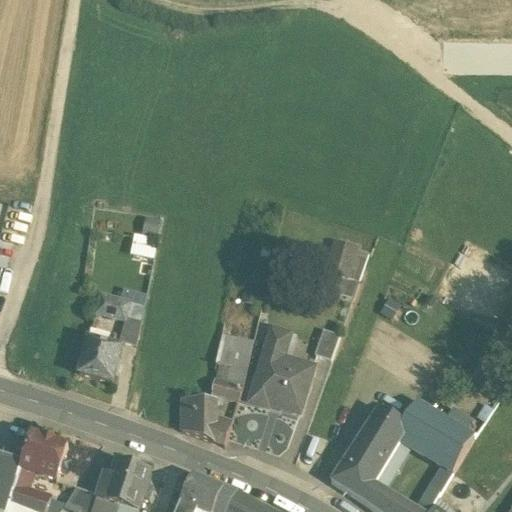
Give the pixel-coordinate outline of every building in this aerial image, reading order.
[(470,0),(434,0),(434,28),(470,29),(470,0)] [(132,258),(156,261),(158,250),(149,248),(150,239),(135,237),(132,258)] [(131,308),(102,301),(98,318),(127,326),(131,308)] [(141,329),(127,326),(122,346),(136,349),(141,329)] [(272,333),(250,408),(268,413),(269,409),(300,419),(311,381),(309,381),(280,372),(284,359),(290,339),(272,333)] [(340,339),(324,334),(315,359),(331,365),(340,339)] [(104,340),(92,337),(91,344),(102,347),(104,340)] [(102,347),(91,344),(81,379),(114,388),(124,353),(102,347)] [(313,368),(284,359),(280,372),(309,381),(313,368)] [(241,393),(215,387),(212,399),(239,406),(241,393)] [(215,406),(183,405),(181,435),(212,446),(215,406)] [(473,441),(415,406),(402,428),(394,441),(397,442),(436,466),(452,476),(473,441)] [(379,413),(359,444),(384,461),(397,442),(394,441),(402,428),(379,413)] [(68,452),(32,440),(22,469),(21,475),(34,479),(57,486),(60,476),(67,478),(70,467),(64,465),(68,452)] [(384,461),(359,444),(331,486),(368,511),(378,511),(386,499),(372,490),(377,482),(373,479),(384,461)] [(12,511),(9,511),(15,494),(21,475),(22,469),(0,461),(0,511),(12,511)] [(116,466),(112,481),(106,480),(99,501),(99,505),(121,511),(134,472),(116,466)] [(430,511),(452,476),(436,466),(407,511),(430,511)] [(134,472),(121,511),(123,511),(139,511),(143,502),(149,503),(152,494),(146,492),(151,477),(134,472)] [(34,479),(21,475),(15,494),(28,498),(34,479)] [(216,511),(225,493),(193,479),(181,509),(188,511),(216,511)] [(230,511),(237,499),(225,493),(216,511),(230,511)] [(28,498),(15,494),(9,511),(12,511),(49,511),(51,506),(28,498)] [(99,501),(78,494),(67,511),(96,511),(99,505),(99,501)] [(261,511),(237,499),(230,511),(261,511)] [(407,511),(386,499),(378,511),(407,511)]
